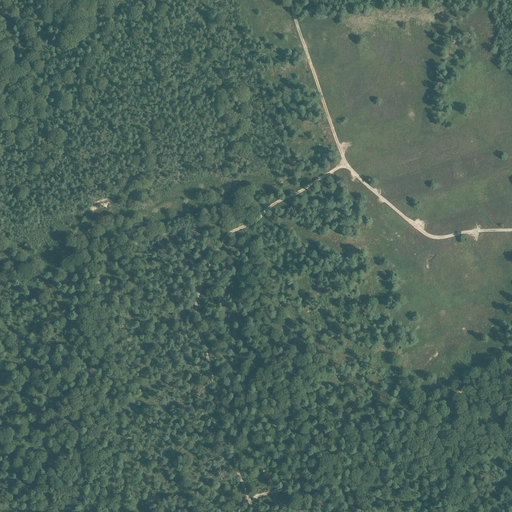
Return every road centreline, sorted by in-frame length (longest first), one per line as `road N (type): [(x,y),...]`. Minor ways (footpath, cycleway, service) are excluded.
road 1 (track): [(288,0),(345,166),(305,184),(205,257),(194,323),(211,412),(251,511)]
road 2 (track): [(249,498),(421,449),(438,436),(459,391),(511,374)]
road 3 (track): [(511,229),(432,237),(345,166)]
